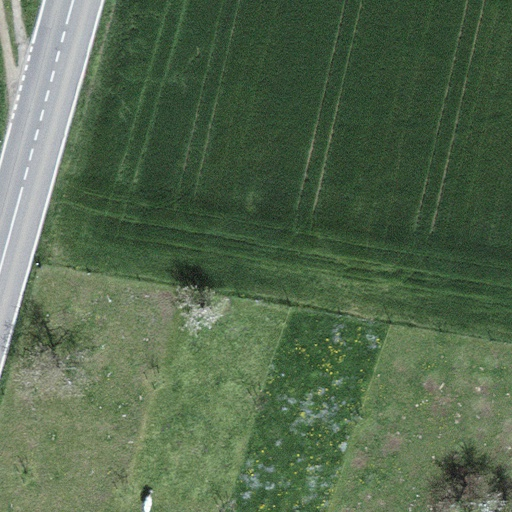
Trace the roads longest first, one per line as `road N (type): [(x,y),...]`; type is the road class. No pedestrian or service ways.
road 1 (secondary): [(72,0),(0,269)]
road 2 (track): [(7,0),(42,115)]
